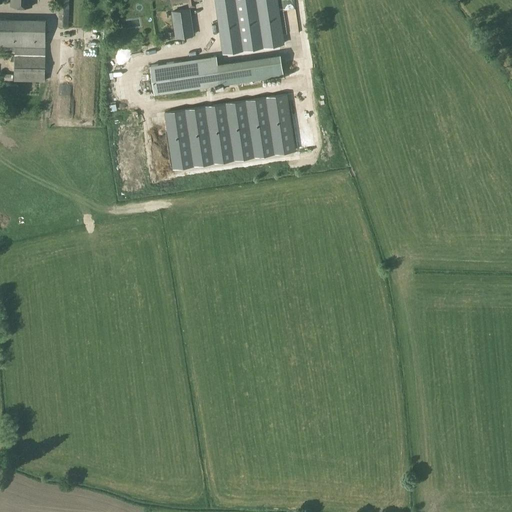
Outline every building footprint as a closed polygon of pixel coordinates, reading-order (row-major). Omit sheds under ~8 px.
[(69,22),(70,0),(58,0),(58,21),(69,22)] [(274,0),(214,0),(222,54),(281,45),(274,0)] [(193,34),(189,9),(172,11),(176,37),(193,34)] [(0,18),(0,45),(14,46),(14,80),(43,81),(44,19),(0,18)] [(220,85),(284,75),(280,54),(224,62),(217,63),(215,55),(149,65),(153,94),(220,84),(220,85)] [(164,112),(173,169),(295,150),(286,94),(164,112)]
